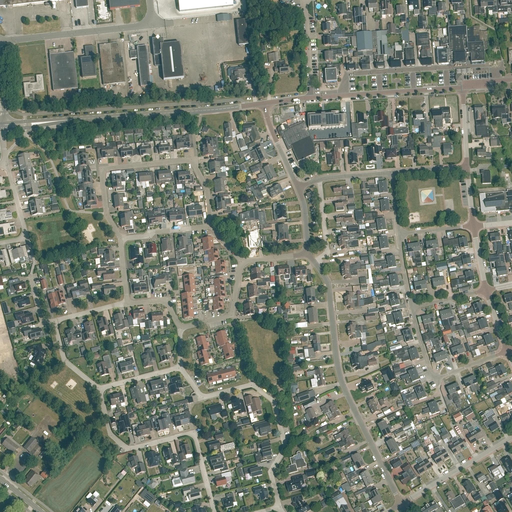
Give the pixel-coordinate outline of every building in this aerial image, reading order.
[(75,0),(76,9),(88,7),(87,0),(75,0)] [(108,0),(110,10),(125,8),(123,0),(108,0)] [(139,0),(123,0),(125,8),(140,7),(139,0)] [(178,0),(179,12),(233,6),(232,1),(238,1),(237,0),(178,0)] [(410,0),(411,7),(414,6),(415,15),(419,15),(419,6),(418,0),(410,0)] [(432,8),(431,0),(425,1),(425,4),(425,5),(424,5),(425,10),(429,10),(429,11),(429,16),(437,15),(436,7),(432,8)] [(459,4),(458,0),(461,0),(460,0),(452,0),(452,5),(457,4),(457,12),(464,11),(464,9),(460,9),(460,4),(459,4)] [(487,1),(487,8),(488,8),(488,9),(489,11),(492,11),(492,14),(497,13),(497,7),(494,7),(493,0),(487,1)] [(507,10),(507,7),(506,0),(500,0),(501,7),(498,7),(498,13),(508,13),(507,10)] [(484,8),(487,8),(487,1),(481,1),(481,7),(474,8),(475,15),(485,14),(484,8)] [(378,13),(378,12),(377,2),(369,3),(369,9),(374,9),(374,13),(378,13)] [(382,7),(382,11),(386,11),(386,16),(387,16),(392,16),(391,7),(390,7),(389,3),(383,3),(383,7),(382,7)] [(446,12),(445,4),(439,5),(439,8),(437,8),(437,13),(439,12),(439,13),(443,13),(444,16),(447,16),(447,19),(451,19),(450,12),(446,12)] [(347,13),(346,6),(338,7),(339,16),(344,16),(344,20),(351,20),(351,13),(347,13)] [(405,14),(404,7),(397,8),(397,11),(395,11),(396,15),(398,15),(398,16),(402,16),(402,23),(406,23),(406,20),(406,14),(405,14)] [(363,33),(367,33),(366,17),(362,17),(361,10),(360,10),(359,9),(354,9),(354,13),(355,13),(355,14),(354,14),(354,18),(355,18),(356,23),(359,23),(359,24),(362,24),(363,33)] [(238,45),(249,44),(246,20),(236,21),(238,45)] [(336,21),(327,22),(327,25),(323,25),(324,32),(330,32),(330,28),(336,28),(336,21)] [(467,59),(466,54),(468,54),(467,28),(466,26),(448,28),(451,60),(454,60),(455,64),(466,63),(465,59),(467,59)] [(471,54),(471,63),(478,62),(476,27),(467,28),(468,54),(471,54)] [(476,27),(478,62),(485,62),(484,49),(489,49),(488,32),(479,32),(479,27),(476,27)] [(373,50),(372,32),(367,33),(363,33),(357,34),(357,38),(358,52),(367,52),(369,51),(372,51),(373,51),(373,50)] [(378,59),(376,59),(376,70),(385,69),(384,62),(383,56),(388,56),(386,32),(382,32),(376,32),(377,49),(377,56),(378,59)] [(357,34),(343,35),(337,35),(336,35),(330,35),(330,39),(324,39),(325,47),(331,46),(335,46),(335,44),(335,39),(338,39),(357,38),(357,34)] [(429,34),(416,35),(418,47),(422,47),(422,51),(424,50),(424,59),(422,59),(423,66),(427,66),(427,67),(431,67),(431,66),(434,66),(433,58),(432,55),(430,55),(430,49),(429,34)] [(159,39),(157,37),(155,39),(152,40),(155,66),(162,65),(163,81),(183,78),(180,43),(163,45),(163,38),(159,39)] [(441,48),(446,47),(446,44),(449,44),(449,37),(445,37),(446,41),(440,41),(441,48)] [(110,44),(114,84),(125,83),(122,58),(119,58),(117,43),(110,44)] [(99,45),(103,85),(114,84),(110,44),(99,45)] [(406,68),(411,67),(409,44),(402,44),(402,46),(403,61),(403,53),(407,53),(407,57),(406,57),(406,68)] [(86,58),(80,58),(82,78),(96,77),(93,46),(91,46),(85,47),(86,53),(85,53),(85,55),(86,58)] [(151,86),(147,46),(137,47),(137,51),(130,52),(131,59),(138,58),(141,87),(151,86)] [(400,61),(403,61),(402,46),(395,47),(396,61),(391,61),(391,69),(401,68),(400,61)] [(65,53),(64,49),(49,51),(53,91),(77,89),(74,52),(65,53)] [(331,53),(325,54),(326,62),(333,61),(332,56),(343,55),(342,52),(342,49),(331,50),(331,53)] [(347,59),(347,71),(356,71),(356,70),(359,70),(358,64),(358,52),(354,53),(354,58),(346,58),(346,59),(347,59)] [(279,63),(279,62),(278,53),(268,54),(269,63),(275,62),(276,69),(274,69),(275,73),(279,72),(279,74),(289,73),(288,66),(285,66),(285,62),(279,63)] [(362,61),(361,61),(361,64),(362,64),(362,70),(370,70),(370,63),(369,60),(369,57),(366,58),(366,59),(362,59),(362,61)] [(324,83),(337,82),(337,72),(341,72),(340,65),(333,65),(333,70),(326,71),(326,79),(324,80),(324,83)] [(233,81),(237,81),(238,81),(238,80),(238,79),(242,79),(242,75),(249,75),(248,66),(239,67),(240,69),(233,70),(233,74),(231,75),(230,76),(231,79),(231,80),(231,81),(232,81),(233,81)] [(32,95),(32,92),(44,91),(42,75),(36,76),(37,83),(29,84),(29,83),(23,84),(25,98),(29,98),(29,95),(32,95)] [(484,113),(483,106),(475,107),(475,114),(476,121),(477,137),(483,136),(483,139),(489,139),(489,127),(486,127),(485,113),(484,113)] [(505,107),(492,107),(492,113),(492,115),(494,115),(494,118),(501,117),(502,120),(507,120),(507,123),(511,123),(511,119),(509,119),(508,109),(505,109),(505,107)] [(441,110),(432,110),(433,120),(436,120),(441,120),(443,120),(443,115),(450,115),(449,108),(441,109),(441,110)] [(421,133),(421,136),(427,137),(431,137),(431,124),(431,123),(430,123),(430,125),(427,126),(426,119),(424,119),(423,112),(415,113),(415,116),(415,117),(415,119),(414,120),(414,127),(421,126),(421,124),(424,124),(425,133),(421,133)] [(309,115),(308,115),(309,129),(347,126),(346,115),(346,116),(343,116),(343,115),(339,115),(339,113),(338,113),(339,114),(336,114),(336,113),(332,113),(332,115),(330,115),(330,113),(325,114),(325,115),(322,115),(322,114),(318,115),(318,116),(316,116),(316,115),(311,115),(311,116),(309,116),(309,115)] [(378,122),(381,122),(382,129),(389,128),(388,118),(385,118),(384,113),(378,114),(378,117),(374,117),(374,122),(378,122)] [(358,124),(356,124),(356,130),(363,129),(367,128),(367,120),(364,120),(364,114),(357,115),(358,124)] [(316,154),(315,149),(314,144),(304,121),(288,128),(287,126),(286,126),(280,129),(279,130),(280,132),(288,151),(292,149),(298,162),(316,154)] [(231,130),(231,124),(228,125),(226,125),(224,125),(226,138),(224,138),(225,142),(233,142),(232,140),(231,140),(231,138),(235,137),(235,133),(232,133),(232,132),(232,130),(231,130)] [(250,137),(252,142),(246,145),(248,149),(256,146),(254,142),(260,139),(258,133),(255,133),(254,124),(242,125),(243,133),(251,132),(251,134),(252,136),(250,137)] [(186,140),(182,140),(183,150),(189,149),(189,143),(192,142),(192,135),(187,135),(185,137),(186,140)] [(409,142),(408,142),(408,146),(408,148),(406,148),(406,151),(402,151),(403,158),(411,157),(410,151),(415,150),(414,142),(414,135),(409,135),(409,142)] [(396,152),(399,152),(398,136),(392,137),(393,147),(391,147),(391,152),(387,152),(387,155),(386,155),(386,161),(392,160),(392,159),(396,158),(396,152)] [(176,144),(177,150),(183,150),(182,140),(177,141),(177,137),(172,137),(173,144),(176,144)] [(421,156),(429,156),(433,155),(431,138),(431,137),(427,137),(428,144),(425,144),(425,145),(420,146),(420,149),(421,156)] [(203,150),(212,149),(212,145),(216,145),(215,138),(206,139),(206,143),(202,143),(203,150)] [(167,140),(167,144),(164,145),(165,154),(170,153),(169,147),(172,146),(172,140),(167,140)] [(243,140),(237,142),(240,149),(246,147),(243,140)] [(158,148),(159,155),(165,154),(164,145),(160,145),(160,141),(155,142),(156,148),(158,148)] [(145,143),(145,147),(146,156),(151,156),(151,149),(154,148),(153,142),(145,143)] [(107,148),(108,158),(114,157),(113,152),(117,152),(116,143),(110,143),(110,146),(110,148),(107,148)] [(127,158),(126,149),(123,149),(122,143),(117,143),(118,152),(121,152),(121,159),(127,158)] [(140,150),(140,157),(146,156),(145,147),(142,147),(141,143),(136,144),(137,150),(140,150)] [(101,153),(102,159),(108,158),(107,148),(104,149),(103,147),(103,144),(96,144),(97,154),(101,153)] [(129,145),(130,148),(126,149),(127,158),(132,158),(132,151),(135,150),(134,144),(129,145)] [(451,148),(451,145),(443,145),(444,149),(444,156),(448,156),(448,154),(451,154),(451,152),(452,152),(452,151),(452,148),(451,148)] [(252,157),(253,159),(265,154),(262,147),(251,152),(253,156),(252,157)] [(350,165),(355,165),(355,164),(357,164),(357,156),(363,155),(363,147),(353,148),(354,151),(350,152),(350,159),(349,159),(350,165)] [(372,149),(367,149),(368,155),(369,155),(369,157),(369,163),(376,162),(376,156),(379,155),(378,147),(372,147),(372,149)] [(477,151),(477,157),(485,157),(485,159),(490,159),(490,154),(486,154),(486,152),(485,152),(486,147),(483,147),(483,151),(477,151)] [(338,154),(338,148),(334,148),(334,153),(331,153),(332,159),(328,159),(328,165),(332,165),(332,166),(339,165),(338,160),(340,160),(339,154),(338,154)] [(210,156),(211,159),(217,159),(217,152),(213,153),(212,149),(203,150),(203,157),(210,156)] [(241,159),(244,157),(243,156),(250,153),(249,150),(239,154),(241,159)] [(19,163),(30,161),(29,154),(18,156),(19,159),(18,159),(19,163)] [(268,160),(265,154),(253,159),(254,161),(259,159),(261,164),(268,160)] [(217,163),(209,163),(210,169),(224,168),(223,162),(225,162),(224,158),(217,159),(217,163)] [(74,171),(76,171),(83,170),(82,167),(88,166),(88,160),(78,161),(79,167),(74,168),(74,171)] [(31,168),(30,161),(19,163),(20,167),(21,170),(22,170),(31,168)] [(265,173),(259,175),(261,178),(274,172),(271,166),(263,169),(265,173)] [(224,168),(210,169),(210,174),(218,174),(219,178),(226,177),(225,167),(224,168)] [(23,177),(34,175),(33,168),(31,168),(22,170),(22,173),(23,177)] [(82,179),(91,178),(91,172),(83,173),(83,170),(76,171),(77,174),(81,173),(82,179)] [(484,172),(484,171),(481,171),(481,175),(482,175),(482,184),(491,184),(490,172),(484,172)] [(165,183),(165,180),(164,172),(158,173),(159,176),(156,176),(156,184),(161,184),(162,185),(165,185),(165,183)] [(165,180),(165,183),(174,182),(173,176),(170,176),(170,172),(164,172),(165,180)] [(274,172),(261,178),(262,181),(266,179),(267,183),(269,182),(276,179),(274,172)] [(112,184),(125,182),(124,179),(123,179),(123,173),(116,174),(116,177),(112,178),(112,184)] [(181,182),(185,182),(184,173),(178,174),(178,178),(176,178),(176,185),(181,185),(181,182)] [(184,173),(185,182),(185,185),(188,185),(188,184),(194,184),(193,176),(190,177),(190,173),(184,173)] [(142,183),(145,183),(144,174),(139,175),(139,180),(136,180),(137,187),(142,186),(142,183)] [(144,174),(145,183),(149,182),(149,185),(154,185),(154,178),(151,178),(150,174),(144,174)] [(35,182),(34,175),(23,177),(23,181),(24,184),(25,184),(35,182)] [(214,187),(224,187),(224,182),(226,181),(226,177),(219,178),(217,178),(217,181),(214,181),(214,187)] [(80,188),(86,188),(86,185),(92,184),(91,178),(82,179),(82,183),(79,183),(80,188)] [(26,191),(37,189),(36,182),(35,182),(25,184),(26,187),(25,187),(26,191)] [(125,182),(112,184),(113,189),(116,189),(116,192),(125,191),(124,186),(125,185),(125,182)] [(365,183),(361,184),(362,190),(366,190),(369,190),(372,189),(387,188),(387,182),(379,183),(379,186),(377,186),(377,185),(372,185),(372,186),(365,187),(365,183)] [(273,188),(268,190),(272,198),(275,197),(283,193),(279,185),(273,188)] [(224,187),(214,187),(215,194),(219,194),(219,196),(228,196),(227,191),(225,191),(224,187)] [(265,190),(266,190),(265,187),(259,190),(259,189),(252,191),(253,193),(255,192),(257,197),(262,195),(261,192),(265,190)] [(86,197),(95,196),(95,190),(87,191),(86,188),(80,188),(77,189),(77,192),(82,192),(82,198),(86,197)] [(37,189),(26,191),(27,194),(28,198),(38,196),(37,189)] [(485,194),(480,195),(481,209),(481,214),(496,212),(500,212),(509,211),(509,209),(511,208),(511,189),(507,190),(507,193),(503,193),(503,192),(485,194)] [(114,203),(123,202),(123,198),(125,198),(125,193),(117,194),(117,197),(114,197),(114,203)] [(86,197),(82,198),(83,203),(84,203),(84,207),(84,210),(91,209),(91,206),(90,203),(96,202),(95,196),(86,197)] [(216,206),(226,205),(231,205),(230,199),(229,199),(229,196),(222,197),(223,200),(216,201),(216,206)] [(30,209),(42,207),(40,200),(29,202),(30,205),(30,209)] [(123,205),(123,202),(114,203),(115,209),(118,208),(118,211),(127,210),(129,210),(128,205),(123,205)] [(199,207),(194,208),(195,217),(202,216),(201,211),(205,210),(204,203),(198,203),(199,207)] [(194,219),(193,217),(195,217),(194,208),(194,204),(190,204),(190,205),(184,206),(185,212),(188,212),(189,219),(194,219)] [(280,204),(273,205),(274,211),(277,211),(277,220),(286,219),(285,207),(280,207),(280,204)] [(226,205),(216,206),(217,212),(224,211),(224,214),(231,213),(230,208),(226,208),(226,205)] [(42,207),(30,209),(31,213),(32,216),(43,214),(42,207)] [(154,215),(156,224),(162,223),(161,219),(165,218),(164,208),(158,209),(159,212),(157,212),(158,215),(154,215)] [(178,208),(174,209),(176,222),(182,221),(181,215),(184,215),(183,209),(178,210),(178,208)] [(170,223),(176,222),(174,209),(171,209),(171,210),(166,211),(166,217),(169,217),(170,223)] [(5,213),(5,210),(0,210),(0,220),(12,219),(11,212),(5,213)] [(156,224),(154,215),(154,211),(145,213),(146,220),(148,220),(149,225),(156,224)] [(121,222),(129,221),(134,220),(133,217),(132,217),(131,212),(124,213),(124,215),(120,216),(121,222)] [(352,223),(352,215),(346,216),(347,217),(344,217),(344,216),(339,216),(339,217),(336,217),(337,223),(341,223),(341,226),(342,227),(344,226),(345,225),(345,223),(352,223)] [(129,221),(121,222),(121,228),(124,227),(125,230),(133,229),(132,224),(129,224),(129,221)] [(9,227),(8,224),(0,225),(0,235),(1,235),(2,235),(16,233),(15,226),(9,227)] [(272,235),(287,233),(287,226),(278,227),(278,232),(276,233),(275,231),(272,232),(272,235)] [(287,233),(272,235),(273,238),(276,238),(276,237),(279,237),(279,242),(288,241),(287,233)] [(341,237),(338,237),(339,242),(354,241),(358,240),(359,240),(358,235),(347,236),(347,233),(340,234),(341,237)] [(198,244),(198,246),(198,247),(199,247),(203,246),(203,245),(213,244),(212,238),(208,238),(207,235),(200,235),(201,239),(202,239),(203,244),(198,244)] [(444,247),(453,245),(467,243),(467,238),(466,238),(466,237),(463,238),(462,239),(459,239),(455,239),(455,240),(448,241),(448,243),(444,244),(443,239),(444,247)] [(187,248),(186,238),(178,239),(179,246),(178,246),(179,251),(184,250),(184,255),(192,254),(191,247),(187,248)] [(170,246),(170,240),(162,241),(163,245),(161,245),(162,253),(172,252),(171,246),(170,246)] [(354,241),(339,242),(339,247),(342,247),(342,250),(349,249),(348,247),(354,246),(359,246),(358,240),(354,241)] [(213,250),(213,244),(203,245),(203,246),(203,250),(199,250),(199,253),(204,252),(204,251),(208,251),(213,250)] [(419,244),(413,245),(415,259),(417,267),(421,267),(420,257),(419,256),(418,252),(420,252),(419,244)] [(146,259),(152,258),(152,254),(156,254),(155,245),(149,245),(149,249),(145,250),(146,259)] [(17,250),(19,259),(24,258),(26,263),(32,261),(31,258),(28,259),(25,246),(20,248),(20,249),(17,250)] [(139,258),(138,248),(130,249),(130,257),(130,260),(135,260),(136,265),(143,264),(143,257),(139,258)] [(104,259),(114,258),(113,252),(107,253),(106,249),(98,250),(99,256),(104,256),(104,258),(104,259)] [(208,257),(218,256),(218,249),(213,250),(208,251),(208,255),(204,256),(204,258),(208,258),(208,257)] [(0,253),(0,262),(5,261),(6,266),(10,265),(6,250),(0,251),(1,253),(0,253)] [(19,259),(17,250),(14,251),(13,250),(8,251),(11,264),(15,263),(14,260),(19,259)] [(462,258),(449,260),(449,264),(456,263),(470,260),(470,255),(469,255),(467,256),(467,255),(466,256),(465,256),(462,257),(462,258)] [(501,263),(499,257),(499,255),(488,257),(489,263),(496,261),(497,265),(496,266),(497,268),(498,269),(497,270),(498,277),(503,276),(501,263)] [(219,262),(219,261),(218,256),(208,257),(208,258),(209,261),(204,262),(204,264),(209,264),(209,263),(215,262),(219,262)] [(387,261),(375,263),(375,265),(381,264),(396,262),(395,257),(387,258),(387,261)] [(104,259),(104,258),(99,259),(100,262),(100,268),(108,267),(108,264),(115,263),(114,258),(104,259)] [(225,267),(225,261),(219,261),(219,262),(215,262),(215,267),(210,267),(211,270),(215,269),(215,268),(225,267)] [(342,272),(357,271),(357,270),(371,269),(370,266),(366,267),(366,266),(361,266),(360,263),(356,263),(357,265),(350,265),(350,263),(343,264),(344,267),(341,267),(342,272)] [(42,270),(45,269),(47,274),(50,273),(48,264),(41,265),(42,270)] [(289,276),(288,266),(283,267),(284,280),(290,279),(290,284),(293,283),(293,286),(297,286),(296,278),(293,279),(293,276),(289,276)] [(223,273),(226,273),(225,267),(215,268),(215,269),(216,273),(209,273),(210,276),(211,276),(212,278),(214,277),(220,277),(223,276),(223,273)] [(300,268),(302,281),(304,281),(303,277),(307,276),(308,282),(311,282),(310,274),(306,274),(306,267),(300,268)] [(106,273),(105,270),(97,270),(98,276),(103,276),(104,281),(114,280),(113,276),(114,276),(114,272),(106,273)] [(357,271),(342,272),(342,277),(345,277),(345,280),(352,279),(351,276),(358,276),(357,271)] [(464,276),(459,277),(459,279),(459,280),(474,277),(473,272),(472,272),(472,271),(469,272),(470,272),(468,273),(469,273),(465,274),(466,277),(464,278),(464,276)] [(159,276),(160,288),(160,285),(165,285),(165,281),(168,280),(168,281),(172,281),(171,273),(164,274),(164,272),(162,273),(162,275),(159,276)] [(437,272),(440,287),(445,286),(444,278),(440,278),(439,272),(437,272)] [(160,288),(159,276),(158,276),(159,278),(155,279),(155,276),(153,276),(153,273),(148,273),(149,279),(153,279),(154,288),(160,288)] [(421,275),(419,276),(421,290),(427,289),(426,281),(422,282),(421,275)] [(139,282),(139,284),(140,294),(146,293),(145,287),(149,287),(148,277),(144,277),(145,281),(139,282)] [(214,282),(214,285),(214,287),(224,286),(224,280),(220,280),(220,277),(214,277),(214,279),(209,280),(209,282),(214,282)] [(475,281),(474,277),(459,280),(459,279),(450,281),(452,289),(452,287),(454,286),(463,284),(467,284),(467,283),(470,282),(471,282),(472,283),(475,282),(474,281),(475,281)] [(16,285),(15,280),(8,282),(10,288),(11,293),(16,292),(22,291),(22,290),(26,289),(24,283),(16,285)] [(140,294),(139,284),(136,285),(136,282),(133,282),(133,280),(129,281),(129,283),(130,283),(131,290),(134,290),(134,294),(140,294)] [(77,288),(80,298),(86,296),(84,289),(88,288),(86,281),(79,283),(81,287),(77,288)] [(80,298),(77,288),(74,289),(73,285),(66,287),(68,293),(72,292),(74,299),(80,298)] [(105,295),(112,295),(112,294),(116,293),(115,287),(104,288),(105,295)] [(304,298),(314,297),(314,289),(306,290),(306,295),(304,296),(304,298)] [(55,294),(58,306),(65,304),(62,291),(55,293),(55,294)] [(360,301),(365,300),(365,295),(361,295),(361,298),(360,298),(359,296),(356,296),(353,296),(353,293),(346,294),(347,297),(345,297),(345,302),(360,301)] [(59,308),(58,306),(55,294),(48,296),(52,309),(59,308)] [(390,300),(383,301),(384,303),(398,300),(397,294),(389,296),(390,300)] [(22,300),(21,296),(13,298),(14,303),(18,302),(20,308),(24,307),(24,306),(30,305),(28,298),(22,300)] [(307,304),(315,304),(314,297),(304,298),(304,299),(305,299),(306,305),(307,305),(307,304)] [(376,297),(365,300),(360,301),(345,302),(345,307),(348,307),(348,310),(355,309),(354,307),(361,306),(364,305),(373,302),(377,302),(376,297)] [(471,309),(467,310),(468,312),(482,308),(481,303),(480,303),(477,304),(476,304),(476,305),(473,306),(473,307),(471,308),(471,309)] [(258,314),(258,311),(258,309),(244,311),(245,316),(258,315),(259,318),(266,317),(266,314),(258,314)] [(306,317),(316,316),(316,309),(308,310),(308,315),(306,315),(306,317)] [(451,310),(445,312),(449,326),(450,330),(451,333),(456,332),(455,328),(454,327),(453,327),(452,323),(455,322),(456,321),(455,318),(454,317),(453,317),(451,310)] [(24,316),(23,312),(15,314),(17,321),(22,320),(23,324),(34,321),(32,314),(24,316)] [(445,312),(440,313),(444,328),(449,326),(445,312)] [(151,314),(152,321),(149,322),(149,330),(153,329),(152,323),(155,323),(156,327),(158,327),(157,313),(151,314)] [(162,313),(157,313),(158,327),(160,326),(160,322),(163,322),(164,328),(167,328),(167,320),(163,320),(162,313)] [(388,320),(388,322),(403,318),(401,313),(392,315),(387,316),(388,319),(388,320)] [(123,322),(121,315),(114,317),(115,321),(114,322),(116,328),(121,326),(122,330),(129,328),(127,321),(123,322)] [(432,335),(431,331),(428,316),(422,318),(424,326),(427,325),(429,331),(428,332),(429,335),(432,335)] [(473,328),(487,324),(486,319),(485,319),(485,318),(482,319),(482,320),(481,320),(481,321),(478,322),(479,324),(472,326),(473,328)] [(108,328),(107,323),(106,322),(106,321),(105,319),(101,320),(101,321),(98,322),(100,331),(101,332),(101,333),(106,332),(107,336),(114,334),(112,327),(108,328)] [(15,328),(14,322),(7,324),(8,330),(15,328)] [(84,341),(91,340),(90,334),(95,333),(92,322),(84,324),(87,334),(83,335),(84,341)] [(471,329),(468,322),(462,324),(465,331),(466,331),(471,329)] [(348,332),(360,330),(360,327),(358,327),(358,326),(356,326),(356,323),(349,324),(350,326),(348,327),(348,332)] [(489,328),(487,324),(473,328),(471,329),(466,331),(467,334),(479,330),(479,329),(481,329),(481,331),(484,330),(485,330),(486,330),(489,329),(488,328),(489,328)] [(31,332),(30,328),(23,330),(25,337),(30,335),(31,340),(42,337),(41,334),(42,334),(40,329),(31,332)] [(74,333),(73,330),(65,332),(68,343),(76,341),(76,339),(82,338),(80,332),(74,333)] [(361,339),(361,334),(360,330),(348,332),(349,337),(351,337),(351,340),(361,339)] [(398,340),(412,335),(410,330),(403,332),(404,336),(397,338),(398,340)] [(218,341),(227,338),(225,331),(216,334),(214,334),(215,337),(217,337),(218,341)] [(454,333),(452,333),(453,337),(454,341),(459,355),(465,353),(462,346),(461,346),(458,339),(457,340),(454,333)] [(478,342),(479,344),(493,339),(491,335),(490,334),(488,335),(488,336),(487,336),(487,337),(484,338),(484,340),(478,342)] [(198,346),(206,344),(205,340),(207,339),(207,336),(205,337),(196,339),(198,346)] [(313,345),(320,344),(319,336),(310,337),(310,341),(313,341),(313,345)] [(453,346),(450,347),(451,349),(454,357),(459,355),(454,341),(453,337),(450,338),(453,346)] [(228,345),(227,338),(218,341),(219,344),(217,345),(218,348),(220,347),(228,345)] [(435,349),(432,351),(434,356),(437,363),(442,361),(435,343),(434,339),(432,340),(435,348),(435,349)] [(435,343),(442,361),(447,359),(445,352),(442,353),(438,345),(439,344),(438,342),(435,343)] [(375,343),(367,346),(367,351),(370,352),(373,351),(376,347),(375,343)] [(208,350),(210,350),(209,347),(207,347),(206,344),(198,346),(200,352),(208,350)] [(221,350),(223,350),(224,353),(232,351),(230,344),(228,345),(220,347),(221,350)] [(320,344),(313,345),(314,349),(308,349),(308,351),(305,351),(305,356),(309,356),(309,358),(315,358),(314,353),(320,352),(320,344)] [(42,351),(41,345),(33,347),(32,346),(27,347),(25,351),(29,353),(30,350),(33,349),(34,353),(35,353),(36,355),(34,357),(31,362),(38,366),(39,364),(40,364),(42,364),(43,361),(43,360),(42,359),(42,358),(42,357),(41,357),(42,355),(45,354),(46,353),(45,351),(44,350),(42,351)] [(474,357),(478,355),(476,350),(477,349),(476,345),(470,347),(474,357)] [(169,361),(167,354),(171,353),(169,346),(165,347),(162,348),(163,352),(159,353),(162,362),(159,363),(169,361)] [(404,358),(418,354),(416,348),(408,351),(410,354),(403,356),(404,358)] [(152,366),(151,363),(155,362),(152,350),(146,352),(147,356),(142,357),(145,368),(152,366)] [(209,353),(208,350),(200,352),(197,353),(199,360),(208,357),(207,354),(209,353)] [(225,360),(234,358),(232,351),(224,353),(222,354),(222,357),(224,356),(225,360)] [(367,361),(369,360),(367,356),(360,357),(360,354),(353,355),(354,358),(351,359),(352,364),(367,361)] [(420,359),(418,354),(404,358),(401,359),(403,362),(409,360),(409,359),(411,359),(412,362),(420,359)] [(100,377),(109,374),(107,369),(111,368),(109,356),(103,358),(104,363),(97,365),(100,377)] [(124,360),(124,361),(125,364),(127,373),(133,371),(132,365),(134,364),(133,357),(124,360)] [(210,357),(208,357),(199,360),(201,366),(209,364),(208,360),(211,360),(210,357)] [(127,373),(125,364),(124,361),(116,363),(117,369),(120,368),(122,374),(127,373)] [(367,361),(352,364),(353,368),(355,368),(356,371),(361,370),(361,369),(364,369),(365,368),(367,367),(368,366),(367,361)] [(489,377),(505,370),(503,365),(502,364),(499,366),(500,366),(499,367),(496,368),(496,369),(493,371),(494,372),(486,375),(485,371),(480,373),(483,379),(489,376),(489,377)] [(227,370),(229,379),(236,377),(234,368),(233,368),(233,366),(230,367),(230,369),(227,370)] [(383,376),(386,375),(390,382),(395,380),(389,367),(381,371),(383,376)] [(229,379),(227,370),(223,371),(222,369),(219,370),(222,380),(229,379)] [(407,375),(401,377),(402,381),(418,375),(416,369),(408,372),(409,375),(408,376),(407,375)] [(216,382),(222,380),(219,370),(216,371),(217,373),(213,374),(216,382)] [(307,377),(317,375),(317,379),(323,378),(322,370),(307,373),(307,377)] [(505,370),(489,377),(490,379),(492,378),(496,376),(496,377),(499,376),(500,377),(503,376),(504,376),(507,375),(506,374),(507,374),(505,370)] [(216,382),(213,374),(210,374),(209,372),(206,373),(207,375),(206,375),(207,378),(209,384),(216,382)] [(418,375),(405,379),(407,385),(412,383),(420,380),(418,375)] [(474,376),(469,378),(475,392),(477,391),(474,385),(477,383),(474,376)] [(182,388),(181,383),(180,378),(171,380),(173,386),(169,387),(171,395),(179,393),(178,393),(177,389),(182,388)] [(316,387),(325,386),(323,378),(317,379),(310,380),(311,385),(315,385),(316,387)] [(473,393),(475,392),(469,378),(464,381),(467,388),(470,387),(473,393)] [(162,381),(156,382),(159,394),(168,391),(165,382),(162,383),(162,381)] [(366,390),(367,392),(374,389),(370,381),(368,382),(368,381),(367,381),(367,382),(364,383),(363,383),(363,384),(359,386),(361,391),(362,392),(366,390)] [(159,395),(159,394),(156,382),(150,384),(152,390),(149,390),(151,396),(156,395),(159,395)] [(505,388),(496,392),(498,395),(511,388),(511,385),(511,383),(511,384),(510,383),(508,384),(508,385),(507,385),(504,387),(505,388)] [(460,391),(457,384),(452,386),(458,400),(460,399),(458,392),(460,391)] [(455,404),(459,402),(458,400),(452,386),(447,388),(450,396),(453,394),(453,396),(452,396),(454,399),(453,400),(455,404)] [(406,390),(400,392),(404,400),(411,398),(425,392),(423,387),(415,390),(416,393),(410,395),(405,397),(404,395),(407,393),(406,390)] [(141,397),(138,388),(135,389),(135,388),(134,389),(131,390),(133,400),(138,399),(139,404),(146,402),(144,396),(141,397)] [(511,388),(498,395),(495,397),(497,401),(500,399),(500,400),(505,398),(504,397),(508,395),(508,396),(511,394),(511,388)] [(300,403),(310,399),(310,398),(308,392),(297,395),(300,403)] [(404,400),(407,409),(413,407),(411,401),(417,399),(416,398),(418,397),(419,401),(427,398),(425,392),(411,398),(404,400)] [(124,403),(122,393),(115,395),(119,408),(121,407),(121,404),(124,403)] [(115,405),(116,408),(118,413),(120,413),(119,408),(115,395),(109,397),(112,406),(115,405)] [(253,400),(252,396),(245,398),(247,406),(251,405),(253,413),(257,412),(258,415),(259,415),(261,415),(261,414),(261,411),(259,405),(258,399),(253,400)] [(306,408),(322,404),(320,398),(305,403),(306,408)] [(239,400),(230,402),(231,405),(228,406),(228,407),(228,409),(229,410),(232,409),(233,413),(238,412),(239,415),(246,413),(244,405),(240,406),(239,400)] [(370,409),(376,406),(373,400),(367,403),(370,409)] [(324,415),(331,412),(337,409),(333,402),(321,408),(324,415)] [(424,412),(438,407),(436,402),(428,405),(429,408),(423,410),(424,412)] [(221,411),(220,405),(208,408),(209,411),(208,411),(209,412),(210,416),(221,413),(223,418),(226,417),(225,410),(221,411)] [(376,406),(370,409),(373,415),(379,412),(376,406)] [(438,407),(424,412),(424,415),(431,412),(432,415),(440,413),(438,407)] [(180,418),(183,426),(189,425),(187,419),(191,418),(188,408),(185,409),(186,412),(183,413),(184,417),(180,418)] [(310,421),(317,417),(313,408),(306,411),(310,421)] [(473,413),(470,408),(463,413),(466,418),(473,413)] [(337,409),(331,412),(333,415),(330,416),(330,417),(329,418),(331,422),(333,421),(333,420),(340,416),(337,409)] [(495,422),(493,419),(492,417),(496,415),(492,410),(489,412),(489,413),(485,415),(488,421),(484,424),(487,430),(490,428),(492,432),(499,428),(495,422)] [(169,430),(168,426),(171,425),(168,414),(162,416),(163,421),(161,422),(163,431),(169,430)] [(176,414),(170,416),(171,423),(175,422),(176,428),(183,426),(180,418),(179,414),(176,414)] [(460,414),(453,417),(456,423),(463,419),(460,414)] [(128,432),(127,429),(130,428),(127,416),(120,418),(122,423),(117,424),(120,434),(128,432)] [(157,433),(163,431),(161,422),(158,422),(157,417),(150,419),(153,429),(156,429),(157,433)] [(142,427),(144,436),(150,435),(148,428),(151,428),(150,421),(144,423),(145,427),(142,427)] [(381,431),(391,427),(390,425),(387,426),(385,422),(378,425),(381,431)] [(144,436),(142,427),(138,428),(137,424),(132,426),(133,432),(136,432),(138,438),(144,436)] [(262,427),(261,424),(254,426),(256,432),(260,431),(261,437),(267,435),(267,434),(271,433),(270,429),(271,429),(270,428),(269,425),(262,427)] [(391,427),(381,431),(384,438),(391,434),(389,431),(392,429),(391,427)] [(434,427),(430,429),(432,432),(433,432),(435,435),(434,436),(434,437),(438,435),(439,435),(434,427)] [(470,428),(478,441),(484,437),(479,429),(475,432),(474,429),(473,427),(470,428)] [(472,445),(478,441),(470,428),(468,430),(469,432),(471,435),(467,437),(472,445)] [(346,440),(351,438),(347,430),(339,434),(341,438),(344,437),(346,440)] [(446,431),(440,435),(443,440),(449,436),(446,431)] [(453,438),(460,451),(467,447),(462,440),(458,442),(456,440),(457,440),(455,437),(453,438)] [(36,458),(44,448),(32,438),(23,448),(36,458)] [(351,438),(346,440),(338,444),(340,448),(341,448),(345,446),(347,449),(354,445),(351,438)] [(454,455),(460,451),(453,438),(451,440),(452,442),(454,445),(450,447),(454,455)] [(13,454),(18,448),(7,439),(2,445),(13,454)] [(390,449),(400,445),(399,443),(396,444),(394,440),(387,443),(390,449)] [(404,454),(421,445),(419,440),(410,444),(411,446),(403,451),(404,454)] [(208,444),(208,445),(208,446),(208,447),(209,447),(210,452),(215,450),(216,451),(220,450),(221,453),(235,449),(233,443),(226,445),(226,446),(220,447),(218,442),(208,444)] [(270,450),(271,450),(269,444),(264,446),(263,443),(257,444),(258,450),(262,449),(263,452),(270,450)] [(184,458),(184,457),(191,455),(188,445),(181,447),(183,454),(179,455),(181,462),(186,460),(185,458),(184,458)] [(400,445),(390,449),(393,456),(400,452),(398,448),(400,446),(400,445)] [(438,447),(436,449),(443,462),(449,458),(445,450),(441,453),(439,450),(438,447)] [(328,456),(335,452),(333,448),(326,452),(328,456)] [(173,457),(171,449),(167,450),(167,451),(164,452),(164,453),(163,453),(164,458),(165,458),(166,462),(171,460),(172,465),(179,464),(177,456),(173,457)] [(437,465),(443,462),(436,449),(434,450),(435,452),(436,455),(432,457),(437,465)] [(263,452),(257,453),(258,456),(259,457),(261,462),(267,460),(266,458),(271,456),(272,455),(271,450),(270,450),(263,452)] [(292,468),(291,468),(292,473),(298,472),(297,469),(307,467),(306,463),(305,463),(304,459),(302,459),(301,453),(300,453),(299,452),(298,453),(297,453),(297,454),(297,455),(294,456),(294,457),(290,459),(292,468)] [(155,455),(154,455),(155,454),(154,453),(147,454),(145,455),(146,459),(149,458),(150,461),(149,461),(150,468),(154,467),(153,463),(157,462),(157,463),(157,462),(161,461),(159,454),(155,455)] [(220,463),(219,460),(224,458),(222,453),(216,455),(217,458),(210,460),(211,466),(212,465),(220,463)] [(353,465),(362,460),(359,454),(352,458),(354,462),(352,463),(353,465)] [(338,461),(339,464),(350,459),(348,456),(338,461)] [(129,459),(130,462),(132,469),(135,468),(137,474),(145,472),(143,464),(139,465),(138,461),(137,457),(133,458),(132,458),(129,459)] [(511,462),(509,457),(502,461),(504,465),(506,468),(507,470),(509,469),(511,473),(511,472),(511,462)] [(422,460),(421,458),(418,459),(426,472),(432,468),(428,460),(424,463),(422,460)] [(402,465),(399,459),(392,463),(395,469),(402,465)] [(415,468),(420,476),(426,472),(418,459),(416,461),(418,463),(419,465),(415,468)] [(347,479),(357,474),(356,471),(365,467),(362,460),(353,465),(356,471),(346,476),(347,479)] [(212,465),(214,471),(221,469),(222,472),(228,471),(227,465),(222,466),(221,463),(220,463),(212,465)] [(404,485),(411,481),(409,479),(415,475),(407,464),(402,467),(406,474),(403,476),(400,478),(402,482),(401,482),(402,483),(404,485)] [(504,473),(501,466),(497,468),(496,466),(493,468),(492,467),(488,470),(491,474),(492,473),(495,478),(504,473)] [(45,480),(53,472),(48,467),(40,476),(45,480)] [(253,470),(252,467),(253,467),(243,469),(245,475),(249,474),(251,475),(252,478),(262,475),(261,473),(261,472),(260,469),(253,470)] [(118,477),(122,480),(129,472),(125,469),(118,477)] [(308,478),(315,476),(313,469),(306,471),(308,478)] [(187,470),(180,472),(181,477),(174,479),(174,477),(173,478),(173,479),(172,481),(173,487),(175,488),(195,482),(193,475),(188,476),(187,470)] [(35,484),(40,478),(32,471),(26,477),(28,478),(24,482),(30,487),(34,483),(35,484)] [(224,487),(227,483),(226,482),(225,482),(224,478),(231,476),(230,472),(221,475),(222,478),(215,480),(217,487),(220,486),(220,485),(223,487),(224,487)] [(361,483),(371,478),(368,472),(361,476),(363,480),(361,481),(361,483)] [(351,480),(359,477),(357,474),(347,479),(349,483),(352,482),(351,480)] [(484,477),(483,474),(476,478),(480,483),(483,482),(484,483),(489,481),(486,476),(484,477)] [(289,492),(300,489),(299,484),(304,483),(302,476),(293,478),(294,482),(287,484),(289,492)] [(367,488),(371,486),(374,485),(371,478),(361,483),(362,485),(365,483),(367,488)] [(481,498),(478,493),(477,493),(475,491),(476,491),(472,484),(471,484),(469,481),(468,481),(467,480),(464,482),(465,483),(463,485),(469,495),(472,493),(474,495),(472,496),(476,502),(481,498)] [(498,489),(493,482),(489,485),(493,492),(498,489)] [(262,490),(261,487),(254,489),(255,495),(260,494),(262,501),(261,501),(268,499),(265,490),(262,490)] [(190,492),(189,489),(183,490),(184,497),(188,496),(190,501),(201,498),(199,490),(190,492)] [(380,496),(377,491),(372,493),(370,490),(366,492),(365,493),(366,495),(368,494),(371,501),(375,499),(380,496)] [(498,502),(504,498),(499,491),(494,494),(498,502)] [(335,503),(339,509),(340,511),(350,511),(346,505),(347,504),(339,492),(330,497),(334,504),(335,503)] [(449,503),(450,502),(453,507),(459,503),(461,506),(465,504),(460,496),(455,499),(451,492),(446,495),(449,499),(448,500),(449,503)] [(233,507),(232,503),(235,502),(233,493),(226,495),(227,500),(223,502),(224,505),(225,505),(226,509),(233,507)] [(93,506),(98,500),(92,495),(87,501),(93,506)] [(304,505),(302,501),(303,501),(302,496),(292,499),(294,503),(296,503),(299,508),(296,509),(298,511),(307,511),(310,510),(306,503),(304,505)] [(375,499),(371,501),(368,502),(370,506),(373,504),(374,507),(378,506),(378,504),(383,502),(380,496),(375,499)] [(325,507),(331,503),(328,498),(322,502),(325,507)] [(434,502),(430,504),(434,511),(442,511),(441,509),(440,509),(439,508),(437,505),(436,505),(434,502)]
